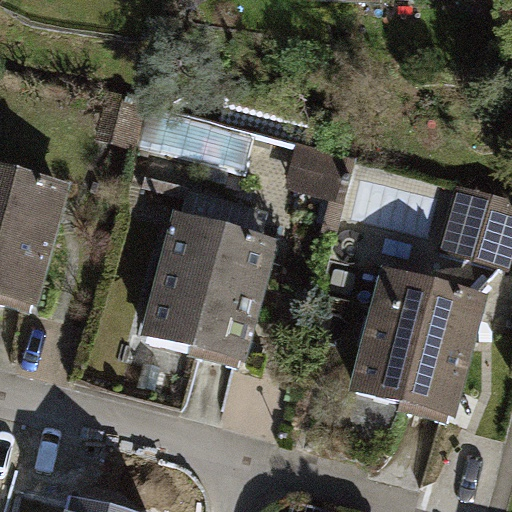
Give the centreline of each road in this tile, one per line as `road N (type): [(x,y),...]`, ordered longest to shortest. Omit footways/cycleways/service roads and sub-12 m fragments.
road 1 (residential): [(250,462),(0,398)]
road 2 (residential): [(369,497),(250,462)]
